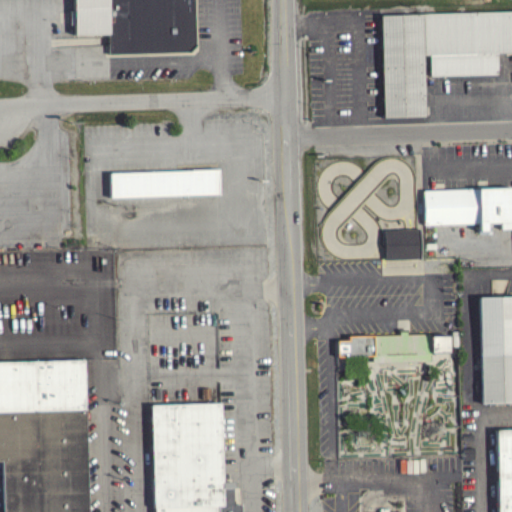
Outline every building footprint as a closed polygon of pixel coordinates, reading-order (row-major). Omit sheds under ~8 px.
[(74,0),(75,10),(71,10),(71,23),(76,23),(76,35),(110,34),(110,53),(191,51),(197,43),(195,0),(74,0)] [(511,10),(380,14),(384,116),(425,116),(423,54),(429,54),(430,75),(498,73),(497,52),(511,52),(511,10)] [(112,171),(220,168),(221,193),(113,196),(112,171)] [(511,186),(423,189),(423,224),(478,222),(478,232),(492,230),(491,222),(500,222),(500,228),(511,227),(511,186)] [(384,228),(385,258),(420,258),(418,228),(384,228)] [(490,300),(508,300),(507,283),(490,284),(490,300)] [(511,401),(481,402),(479,295),(507,295),(511,294),(511,401)] [(336,339),(347,339),(347,335),(428,332),(429,335),(447,334),(447,351),(429,351),(429,358),(372,360),(372,354),(336,355),(336,339)] [(0,511),(0,360),(83,360),(89,511),(0,511)] [(153,511),(151,404),(221,402),(224,486),(237,486),(240,511),(153,511)] [(511,511),(496,511),(495,429),(511,428),(511,511)]
